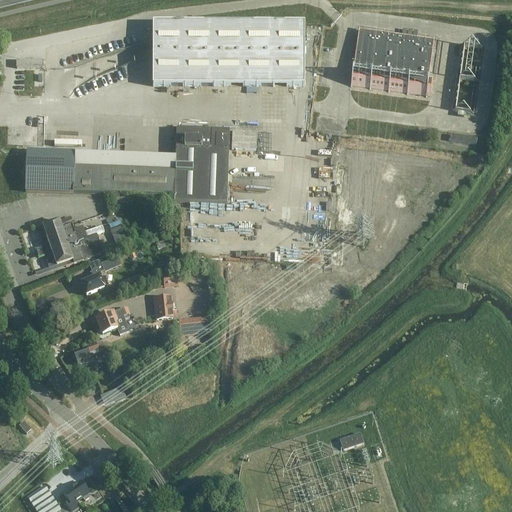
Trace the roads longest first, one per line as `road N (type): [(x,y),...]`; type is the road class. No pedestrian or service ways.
road 1 (track): [(459,291),(407,312),(166,497)]
road 2 (track): [(226,453),(373,405),(387,409),(415,442),(451,511)]
road 3 (residential): [(70,418),(83,407),(40,355),(0,273)]
road 4 (track): [(377,0),(511,8)]
road 5 (tertiary): [(149,511),(106,451),(70,418)]
